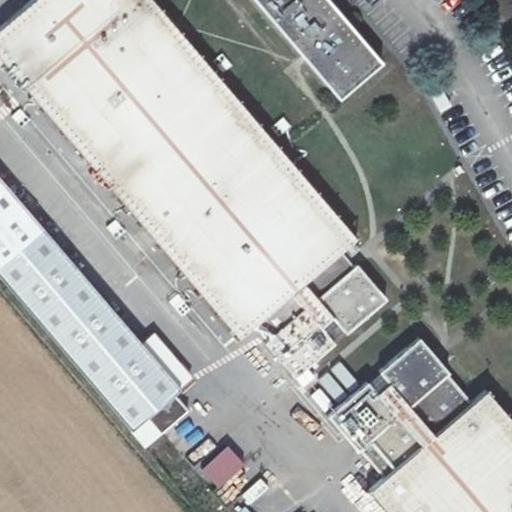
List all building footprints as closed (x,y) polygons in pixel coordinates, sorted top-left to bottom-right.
[(29,0),(0,25),(0,59),(238,337),(251,325),(294,376),(386,298),(356,264),(353,266),(340,251),(356,237),(153,0),(29,0)] [(254,0),(338,99),(382,62),(329,0),(254,0)] [(180,388),(0,177),(0,277),(145,446),(188,410),(174,393),(180,388)] [(154,333),(142,344),(180,388),(191,378),(154,333)] [(327,414),(382,477),(367,490),(386,511),(511,511),(511,420),(485,389),(471,402),(432,355),(435,353),(419,335),(327,414)] [(222,491),(246,463),(225,445),(201,473),(222,491)]
